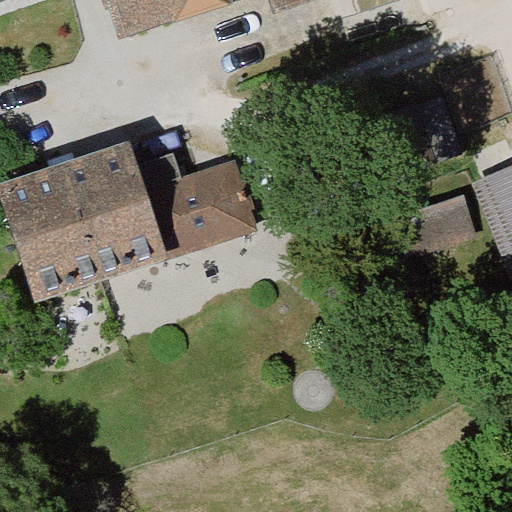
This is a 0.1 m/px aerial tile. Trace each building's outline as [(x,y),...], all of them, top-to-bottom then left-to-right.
[(0,0),(0,23),(66,0),(0,0)] [(115,0),(135,53),(250,26),(244,6),(260,0),(284,0),(285,20),(355,0),(115,0)] [(404,105),(296,136),(313,193),(378,174),(411,163),(420,163),(404,105)] [(0,195),(0,210),(40,328),(185,279),(179,262),(256,235),(227,150),(149,176),(139,148),(0,195)] [(411,163),(378,174),(397,233),(344,250),(358,295),(435,270),(420,225),(431,225),(411,163)] [(511,163),(475,178),(511,271),(511,163)]
